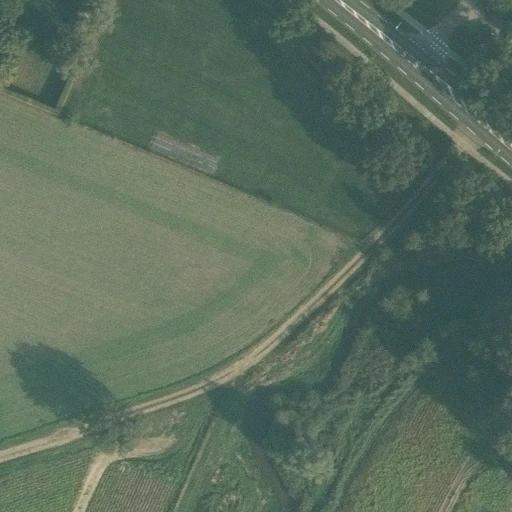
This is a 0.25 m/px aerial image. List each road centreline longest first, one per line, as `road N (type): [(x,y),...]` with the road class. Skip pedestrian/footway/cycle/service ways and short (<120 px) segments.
road 1 (track): [(0,455),(202,388),(238,368),(357,264),(463,145)]
road 2 (primary): [(511,142),(413,65)]
